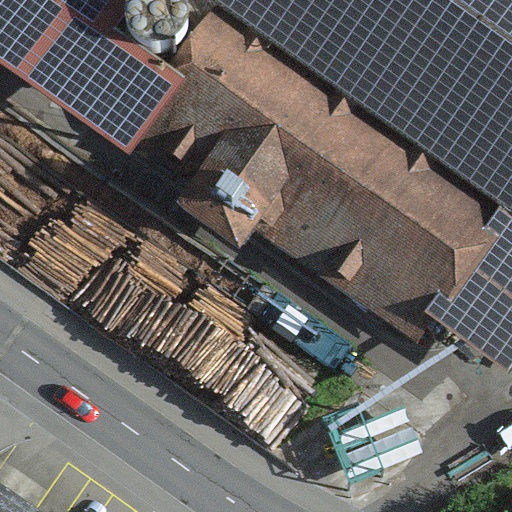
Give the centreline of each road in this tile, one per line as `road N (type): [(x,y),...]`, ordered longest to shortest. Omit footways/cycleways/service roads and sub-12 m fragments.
road 1 (tertiary): [(0,333),(245,511)]
road 2 (track): [(511,439),(405,511)]
